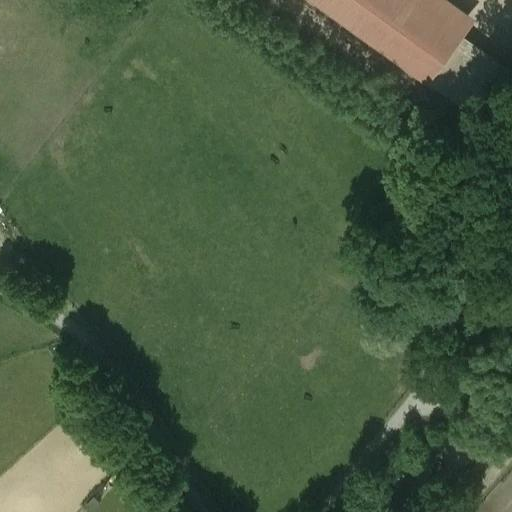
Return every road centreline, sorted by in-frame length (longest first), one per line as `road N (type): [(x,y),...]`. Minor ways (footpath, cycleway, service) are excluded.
road 1 (unclassified): [(202,511),(91,339),(0,289)]
road 2 (unclassified): [(511,443),(497,446),(428,392),(315,511)]
